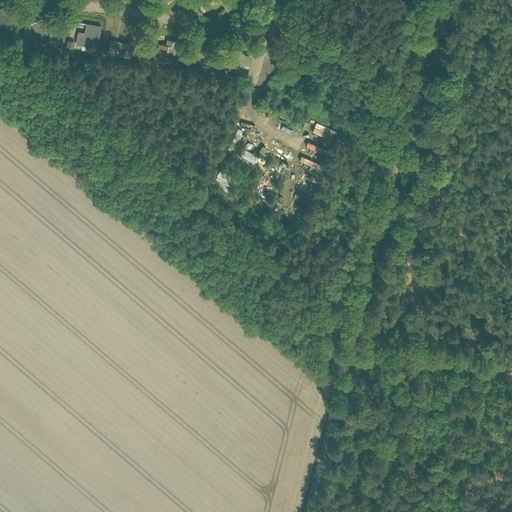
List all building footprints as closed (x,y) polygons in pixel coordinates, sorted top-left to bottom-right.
[(0,23),(14,26),(15,20),(17,11),(0,8),(0,23)] [(31,23),(42,42),(56,34),(53,28),(45,32),(38,19),(31,23)] [(93,26),(86,24),(84,37),(78,36),(77,44),(97,46),(100,27),(93,26)] [(123,35),(120,51),(140,54),(143,38),(123,35)] [(157,59),(173,62),(177,41),(168,40),(167,45),(160,44),(157,59)] [(191,55),(209,66),(217,53),(204,44),(200,51),(195,48),(191,55)] [(229,63),(239,65),(238,69),(246,71),(249,56),(231,53),(229,63)] [(279,119),(277,123),(293,130),(295,125),(279,119)] [(311,127),(307,139),(313,141),(317,129),(311,127)] [(242,147),(235,161),(254,171),(261,157),(242,147)] [(279,170),(267,164),(253,192),(271,201),(288,164),(283,161),(279,170)] [(233,191),(240,177),(220,168),(214,183),(233,191)]
